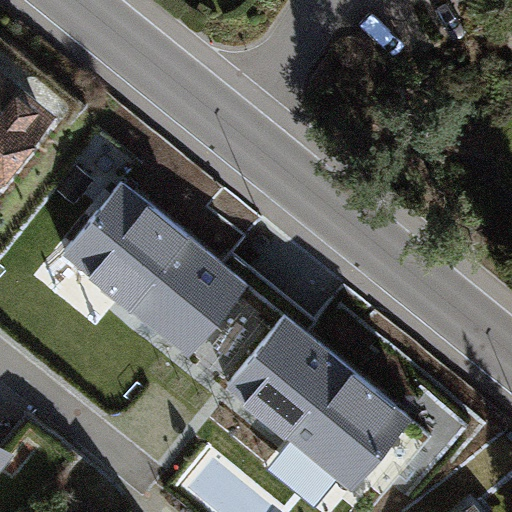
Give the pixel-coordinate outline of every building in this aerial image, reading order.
[(0,191),(54,123),(0,81),(0,191)] [(124,181),(67,250),(193,351),(249,283),(124,181)] [(287,313),(229,384),(353,485),(411,415),(287,313)] [(0,468),(19,443),(0,428),(0,468)] [(492,511),(480,496),(459,511),(492,511)]
